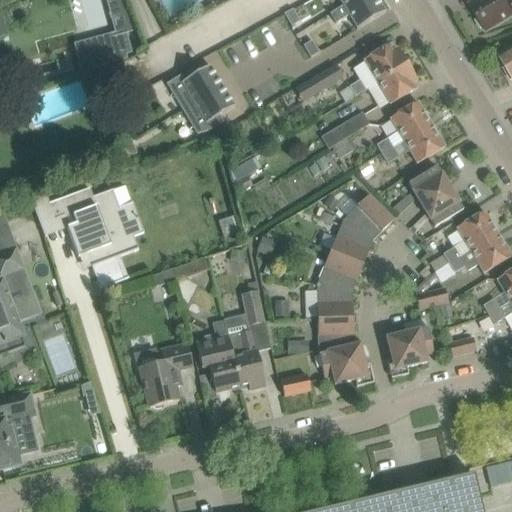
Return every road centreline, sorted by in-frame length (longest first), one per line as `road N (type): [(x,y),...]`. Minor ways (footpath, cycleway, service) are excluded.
road 1 (unclassified): [(1,511),(392,412)]
road 2 (residential): [(392,412),(367,318),(371,282),(403,228)]
road 3 (unclassified): [(511,156),(414,0)]
road 4 (unclassified): [(392,412),(511,375)]
